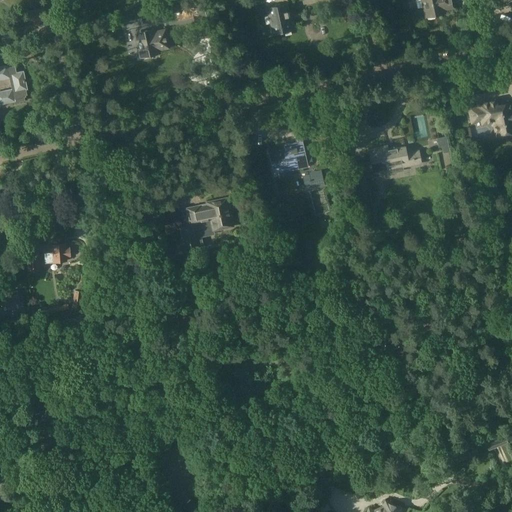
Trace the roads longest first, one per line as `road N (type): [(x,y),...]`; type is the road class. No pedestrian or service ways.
road 1 (residential): [(81,136),(380,73)]
road 2 (unclassified): [(287,511),(278,487),(511,389)]
road 3 (residential): [(81,136),(49,0)]
road 4 (residential): [(380,73),(511,44)]
